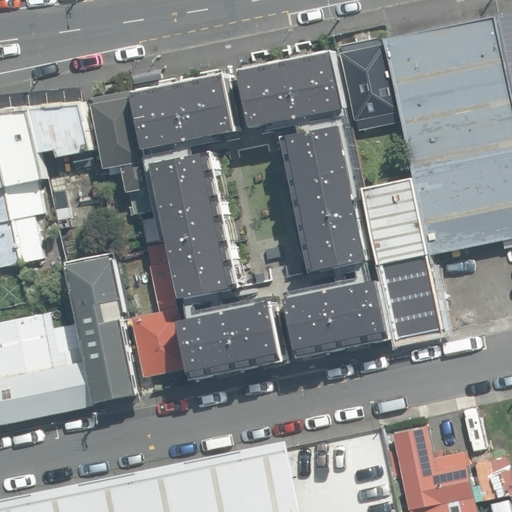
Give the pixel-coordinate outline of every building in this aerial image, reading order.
[(511,13),(502,16),(511,66),(511,13)] [(417,179),(433,255),(511,239),(511,74),(500,17),(389,40),(390,46),(417,179)] [(374,128),(405,123),(390,46),(380,48),(379,39),(345,45),(347,53),(344,54),(357,121),(372,118),(374,128)] [(336,51),(244,71),(246,78),(257,130),(348,111),(336,51)] [(137,94),(149,152),(244,133),(232,81),(231,74),(137,94)] [(89,101),(86,84),(35,92),(46,153),(61,150),(63,157),(97,151),(89,101)] [(46,153),(35,92),(0,95),(0,119),(13,187),(10,188),(25,262),(46,258),(37,215),(47,213),(40,181),(50,178),(46,153)] [(137,94),(136,92),(97,98),(99,106),(96,106),(108,170),(125,168),(130,194),(133,194),(137,215),(155,212),(150,190),(157,189),(149,152),(137,94)] [(13,187),(0,119),(0,256),(2,267),(25,262),(10,188),(13,187)] [(345,127),(286,139),(314,275),(374,262),(345,127)] [(246,289),(218,153),(157,166),(186,302),(246,289)] [(387,267),(398,327),(445,316),(439,286),(433,255),(417,179),(367,189),(384,267),(387,267)] [(93,185),(96,197),(105,195),(102,183),(93,185)] [(149,244),(166,240),(161,216),(144,220),(149,244)] [(61,230),(72,227),(70,217),(59,220),(61,230)] [(135,317),(147,378),(196,368),(186,321),(170,243),(151,247),(155,266),(154,266),(164,312),(135,317)] [(283,246),(268,249),(270,260),(285,257),(283,246)] [(100,402),(143,392),(127,313),(132,312),(120,255),(73,265),(100,402)] [(384,280),(290,300),(301,353),(303,360),(396,341),(384,280)] [(288,356),(277,302),(186,321),(196,368),(199,382),(290,363),(288,356)] [(0,378),(0,379),(90,361),(82,323),(57,328),(54,312),(0,323),(0,378)] [(0,424),(99,405),(90,361),(0,379),(0,378),(0,424)] [(399,511),(382,422),(0,496),(0,511),(399,511)] [(433,426),(397,434),(413,511),(478,511),(468,463),(442,469),(433,426)] [(486,500),(511,494),(511,466),(510,454),(478,461),(486,500)]
